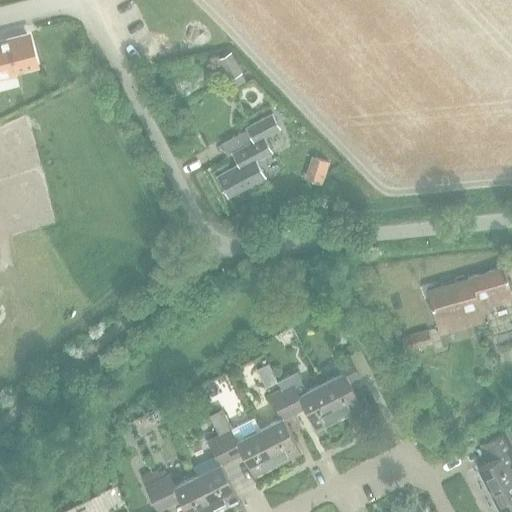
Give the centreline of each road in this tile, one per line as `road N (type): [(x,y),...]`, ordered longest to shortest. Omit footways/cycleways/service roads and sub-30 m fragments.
road 1 (unclassified): [(216,245),(511,220)]
road 2 (unclassified): [(216,245),(87,0)]
road 3 (residential): [(291,511),(386,462),(402,461),(431,481)]
